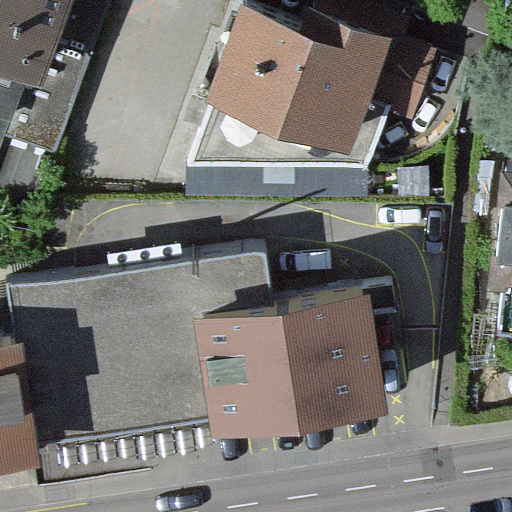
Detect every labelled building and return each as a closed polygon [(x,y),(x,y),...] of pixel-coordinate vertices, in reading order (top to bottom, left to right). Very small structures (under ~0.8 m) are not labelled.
[(0,0),(0,24),(42,39),(55,0),(0,0)] [(395,0),(224,0),(200,64),(390,137),(437,16),(395,0)] [(511,111),(496,109),(476,271),(511,275),(511,111)] [(17,317),(35,436),(218,408),(370,384),(384,382),(365,264),(275,277),(268,234),(10,274),(17,317)] [(0,440),(30,436),(35,436),(17,317),(0,319),(0,440)]
